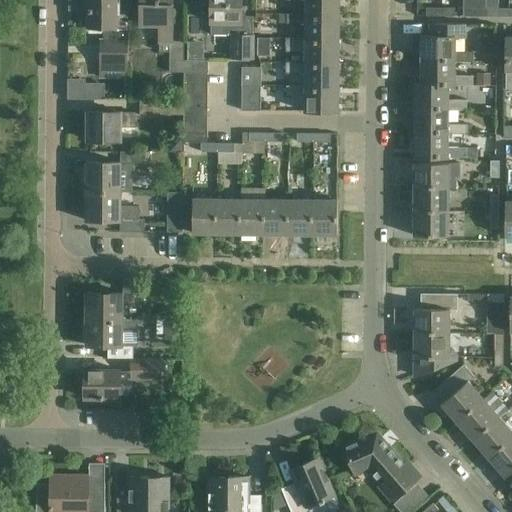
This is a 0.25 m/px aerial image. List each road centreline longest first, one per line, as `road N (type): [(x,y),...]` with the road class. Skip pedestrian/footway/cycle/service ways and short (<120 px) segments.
road 1 (residential): [(373,386),(376,0)]
road 2 (residential): [(51,438),(239,441),(373,386)]
road 3 (residential): [(53,264),(55,0)]
road 4 (residential): [(51,438),(53,264)]
road 5 (residential): [(480,511),(373,386)]
